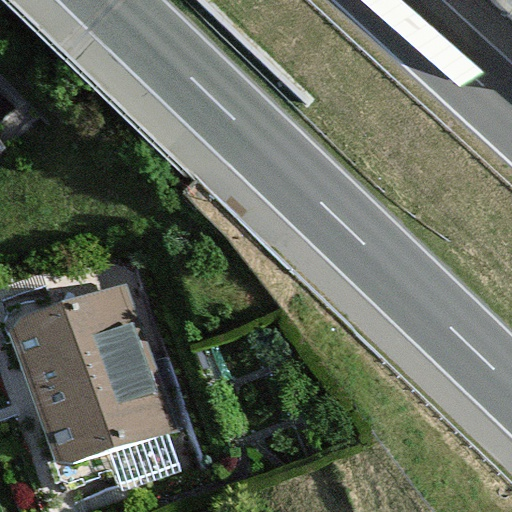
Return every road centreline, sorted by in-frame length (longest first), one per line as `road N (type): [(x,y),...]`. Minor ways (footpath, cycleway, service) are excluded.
road 1 (motorway): [(103,0),(511,389)]
road 2 (motorway): [(511,109),(393,0)]
